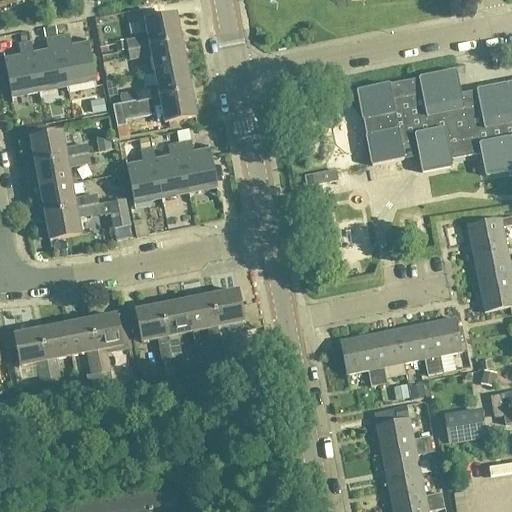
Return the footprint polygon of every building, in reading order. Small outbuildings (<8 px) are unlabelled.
[(127,54),(180,44),(175,19),(143,25),(147,42),(125,46),(127,54)] [(57,40),(66,89),(94,83),(87,46),(71,49),(68,37),(57,40)] [(48,54),(32,57),(39,94),(66,89),(57,40),(45,42),(48,54)] [(185,69),(180,44),(127,54),(129,65),(150,60),(153,75),(185,69)] [(10,99),(39,94),(32,57),(30,45),(18,47),(20,59),(3,62),(10,99)] [(189,94),(185,69),(153,75),(156,92),(135,96),(137,104),(189,94)] [(356,95),(360,112),(371,170),(402,164),(402,162),(417,160),(420,177),(451,171),(450,164),(479,159),(483,180),(511,174),(511,88),(475,96),(476,96),(460,99),(455,76),(418,83),(418,84),(388,90),(388,89),(356,95)] [(154,119),(153,112),(160,110),(163,126),(194,120),(189,94),(137,104),(137,105),(111,110),(115,132),(125,130),(124,125),(154,119)] [(103,103),(90,106),(92,118),(105,115),(103,103)] [(190,145),(188,133),(188,132),(176,134),(178,147),(190,145)] [(31,142),(35,167),(89,158),(87,148),(66,152),(63,136),(31,142)] [(190,145),(179,147),(178,147),(188,196),(216,191),(209,153),(193,156),(190,145)] [(153,164),(160,201),(188,196),(178,147),(167,149),(170,161),(154,164),(153,164)] [(153,164),(154,164),(151,152),(140,154),(142,166),(125,169),(132,207),(160,201),(153,164)] [(40,193),(71,187),(68,171),(91,167),(90,165),(89,158),(35,167),(40,193)] [(335,172),(329,173),(303,178),(307,202),(319,199),(317,187),(337,183),(335,172)] [(74,203),(71,187),(40,193),(44,218),(98,209),(96,199),(74,203)] [(111,233),(128,230),(123,204),(107,207),(109,218),(111,233)] [(107,207),(98,209),(44,218),(49,244),(80,238),(77,222),(97,218),(98,220),(109,218),(107,207)] [(511,221),(466,231),(472,259),(506,252),(502,232),(511,229),(511,221)] [(506,252),(472,259),(477,288),(511,280),(511,272),(510,273),(506,252)] [(511,280),(477,288),(483,317),(511,310),(511,280)] [(236,296),(211,301),(221,355),(231,353),(226,331),(243,328),(236,296)] [(186,305),(192,337),(208,334),(212,356),(221,355),(211,301),(186,305)] [(186,305),(160,310),(171,364),(180,362),(176,340),(192,337),(186,305)] [(162,366),(171,364),(160,310),(135,315),(141,346),(158,343),(162,366)] [(115,319),(89,324),(100,378),(109,376),(106,362),(109,361),(109,357),(129,353),(123,320),(115,321),(115,319)] [(442,377),(441,376),(438,361),(461,357),(454,323),(424,329),(433,379),(442,377)] [(100,378),(89,324),(64,329),(70,361),(86,358),(91,380),(100,378)] [(64,329),(39,334),(49,388),(58,386),(54,364),(70,361),(64,329)] [(396,334),(403,368),(422,365),(425,380),(433,379),(424,329),(396,334)] [(49,388),(39,334),(13,339),(19,370),(36,367),(41,389),(49,388)] [(367,340),(377,390),(385,388),(382,373),(403,368),(396,334),(367,340)] [(377,390),(367,340),(339,345),(346,379),(367,375),(370,391),(377,390)] [(484,374),(481,388),(493,390),(495,377),(484,374)] [(485,443),(480,417),(444,424),(449,450),(485,443)] [(409,422),(374,429),(380,459),(430,449),(428,441),(413,444),(409,422)] [(386,488),(420,480),(416,460),(431,457),(430,449),(380,459),(386,488)] [(410,511),(441,506),(440,497),(424,501),(420,480),(386,488),(391,511),(410,511)] [(195,511),(189,483),(57,511),(56,511),(195,511)]
